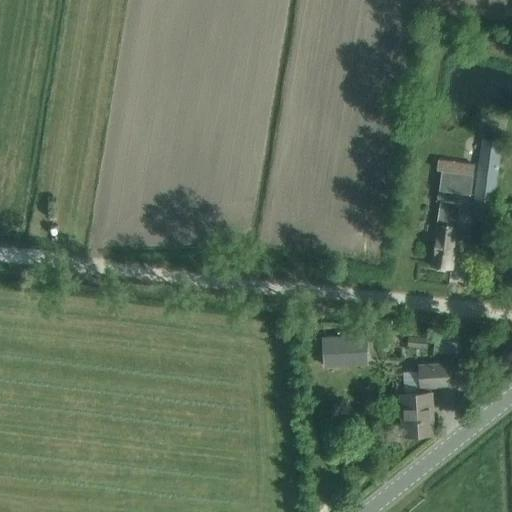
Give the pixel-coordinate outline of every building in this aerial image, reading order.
[(502,140),(485,137),(474,218),(491,220),(502,140)] [(439,159),(437,169),(443,170),(441,190),(472,193),(475,173),(474,173),(475,164),(470,163),(444,160),(439,159)] [(439,200),(438,211),(434,246),(432,266),(452,269),(455,249),(458,214),(460,203),(439,200)] [(373,338),(372,348),(392,349),(393,340),(373,338)] [(472,344),(436,339),(434,353),(471,358),(472,344)] [(450,384),(448,364),(420,366),(421,371),(404,371),(405,393),(402,394),(405,434),(433,433),(430,385),(450,384)]
